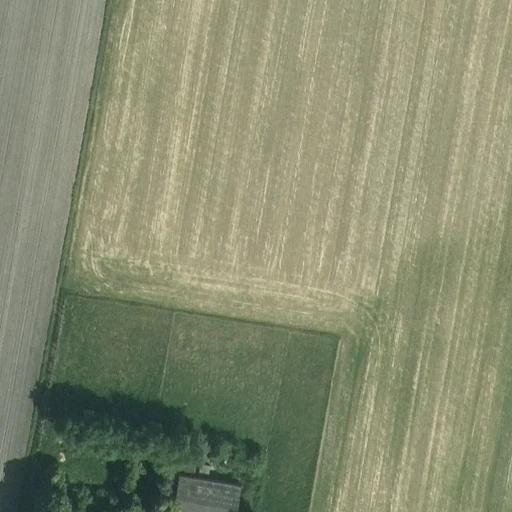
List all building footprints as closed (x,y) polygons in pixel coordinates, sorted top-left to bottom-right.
[(184,449),(183,456),(192,457),(193,450),(184,449)] [(214,465),(223,467),(225,457),(217,455),(214,465)] [(209,464),(200,463),(199,473),(208,474),(209,464)] [(234,511),(240,482),(178,471),(170,511),(234,511)] [(132,511),(134,504),(120,502),(118,511),(132,511)]
